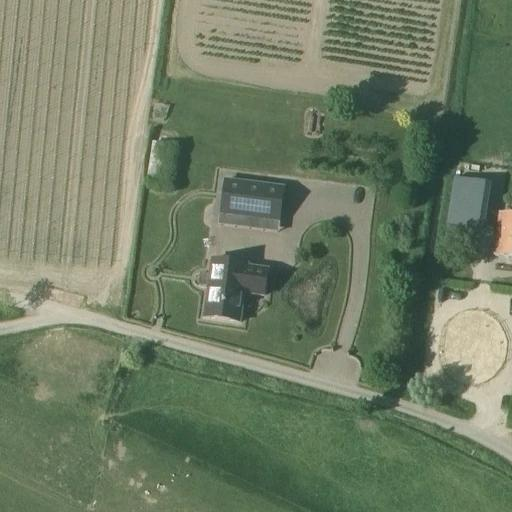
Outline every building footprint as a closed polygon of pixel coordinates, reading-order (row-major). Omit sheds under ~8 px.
[(148,189),(170,192),(176,148),(154,145),(148,189)] [(219,217),(279,225),(284,189),(224,181),(219,217)] [(448,227),(478,232),(485,193),(455,189),(448,227)] [(511,216),(499,215),(494,258),(511,259),(511,216)] [(243,295),(264,298),(267,271),(247,268),(247,267),(212,262),(204,319),(239,324),(243,295)]
